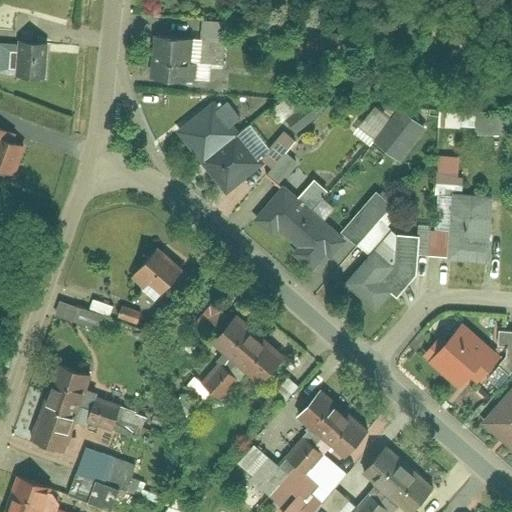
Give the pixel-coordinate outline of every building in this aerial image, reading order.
[(156,36),(152,74),(223,81),(229,26),(201,23),(199,41),(156,36)] [(23,40),(21,77),(52,79),(54,41),(23,40)] [(139,93),(139,105),(158,106),(158,94),(139,93)] [(306,104),(288,121),(299,133),(317,116),(306,104)] [(178,136),(225,193),(262,163),(215,106),(178,136)] [(374,110),(356,129),(371,143),(389,124),(374,110)] [(402,111),(370,146),(396,169),(427,133),(402,111)] [(472,117),(445,115),(444,129),(471,131),(472,117)] [(479,115),(478,136),(508,137),(508,115),(479,115)] [(283,132),(264,153),(275,163),(294,141),(283,132)] [(0,133),(0,167),(14,172),(25,143),(0,133)] [(287,153),(270,174),(283,184),(300,164),(287,153)] [(458,162),(439,160),(437,191),(455,192),(458,162)] [(327,192),(315,182),(302,198),(313,208),(327,192)] [(285,187),(256,222),(308,265),(337,230),(285,187)] [(344,230),(360,243),(391,205),(375,192),(344,230)] [(487,259),(492,195),(455,192),(450,256),(487,259)] [(416,273),(419,237),(398,235),(395,258),(391,263),(375,251),(348,282),(376,306),(390,290),(396,295),(416,273)] [(186,271),(164,248),(134,277),(156,300),(186,271)] [(425,358),(457,390),(495,350),(463,319),(434,348),(425,358)] [(283,363),(237,322),(217,343),(264,385),(283,363)] [(511,331),(497,331),(496,354),(511,355),(511,331)] [(53,366),(27,443),(72,458),(79,438),(113,450),(126,410),(88,397),(94,380),(53,366)] [(511,387),(481,424),(511,450),(511,387)] [(324,390),(299,418),(339,456),(365,429),(324,390)] [(365,497),(375,487),(403,511),(426,511),(444,492),(385,440),(348,482),(365,497)] [(64,496),(19,482),(9,511),(60,511),(59,511),(64,496)]
